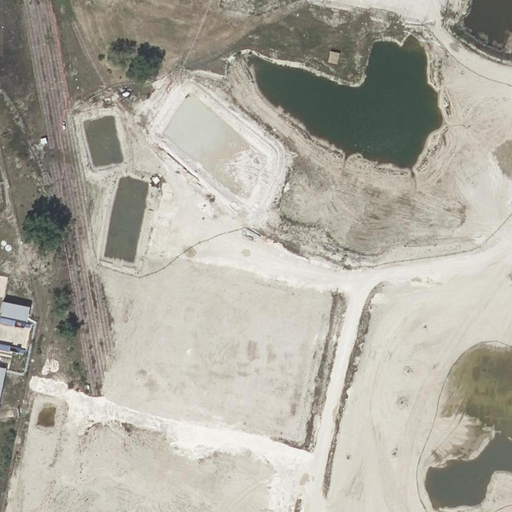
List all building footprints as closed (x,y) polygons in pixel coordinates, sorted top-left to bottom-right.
[(327,62),(337,63),(339,52),(329,51),(327,62)] [(305,323),(327,328),(335,288),(313,284),(305,323)] [(194,336),(157,345),(162,370),(200,362),(194,336)] [(357,362),(352,388),(430,403),(435,377),(357,362)] [(346,413),(341,438),(420,455),(425,430),(346,413)]
